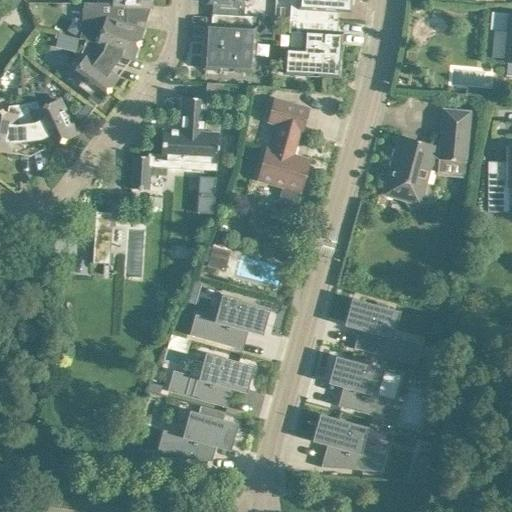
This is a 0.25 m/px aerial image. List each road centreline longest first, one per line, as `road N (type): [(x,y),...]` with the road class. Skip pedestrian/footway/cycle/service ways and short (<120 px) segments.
road 1 (unclassified): [(385,0),(375,76),(263,486),(263,511)]
road 2 (residential): [(177,0),(172,48),(160,73),(64,198),(18,208),(0,195)]
